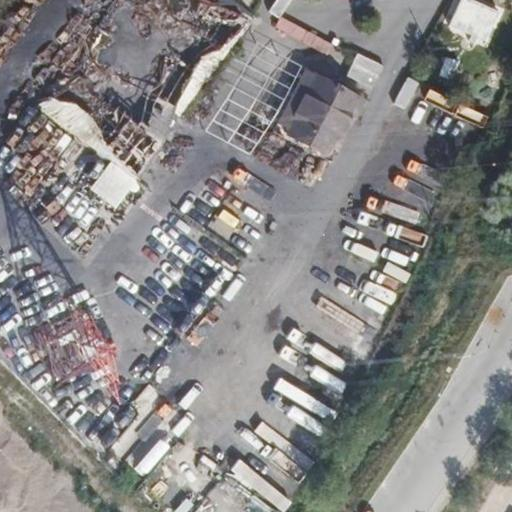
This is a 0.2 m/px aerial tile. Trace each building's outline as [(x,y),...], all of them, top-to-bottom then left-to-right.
[(117,0),(37,109),(137,180),(255,18),(230,0),(117,0)] [(453,0),(444,23),(476,38),(483,41),(500,9),(492,6),(480,0),(453,0)] [(308,64),(275,128),(332,154),(363,93),(308,64)] [(406,136),(433,150),(451,118),(424,104),(406,136)] [(284,510),(301,488),(247,447),(230,469),(284,510)]
